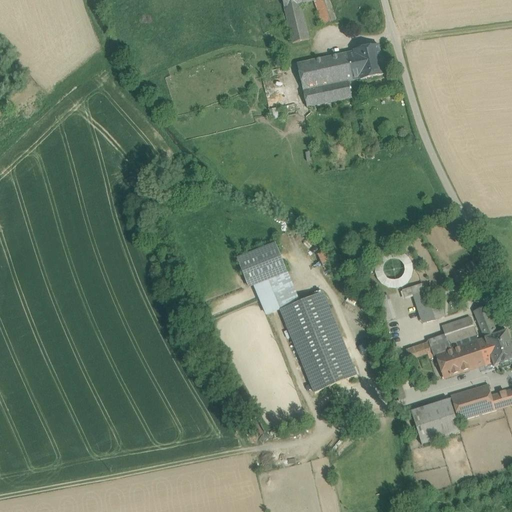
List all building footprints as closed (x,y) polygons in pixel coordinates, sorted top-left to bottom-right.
[(281,0),(284,9),(300,5),(314,1),(320,0),(281,0)] [(322,0),(320,0),(314,1),(323,25),(331,23),(322,0)] [(300,5),(284,9),(292,44),(308,41),(300,5)] [(378,46),(354,52),(354,53),(360,80),(360,81),(385,76),(378,46)] [(354,53),(297,65),(303,92),(348,83),(360,80),(354,53)] [(348,83),(303,92),(307,109),(351,99),(348,83)] [(275,245),(238,260),(249,288),(286,273),(275,245)] [(330,263),(326,253),(319,257),(323,265),(330,263)] [(286,274),(268,282),(280,309),(298,302),(286,274)] [(268,281),(254,286),(266,315),(280,309),(268,282),(268,281)] [(434,321),(425,293),(418,296),(427,323),(434,321)] [(322,294),(280,311),(315,394),(356,377),(322,294)] [(379,298),(386,321),(395,319),(388,295),(379,298)] [(352,334),(365,329),(355,303),(342,307),(352,334)] [(486,308),(474,313),(485,340),(497,335),(486,308)] [(470,318),(442,327),(448,346),(476,336),(470,318)] [(511,350),(506,332),(497,335),(485,340),(492,363),(494,368),(511,361),(511,350)] [(485,340),(437,356),(445,379),(492,363),(485,340)] [(429,344),(407,352),(410,360),(432,353),(429,344)] [(488,386),(451,397),(451,400),(454,409),(458,422),(495,411),(491,397),(488,386)] [(511,390),(491,397),(495,411),(511,406),(511,390)] [(447,401),(411,413),(422,446),(460,434),(452,409),(454,409),(451,400),(447,401)] [(271,455),(273,467),(295,465),(294,453),(271,455)]
